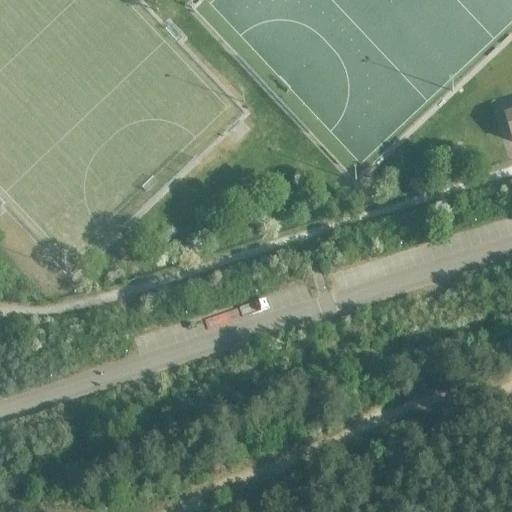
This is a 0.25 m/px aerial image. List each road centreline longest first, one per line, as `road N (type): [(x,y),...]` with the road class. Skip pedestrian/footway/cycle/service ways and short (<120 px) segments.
road 1 (unclassified): [(0,411),(511,250)]
road 2 (unclassified): [(0,313),(64,311),(511,173)]
